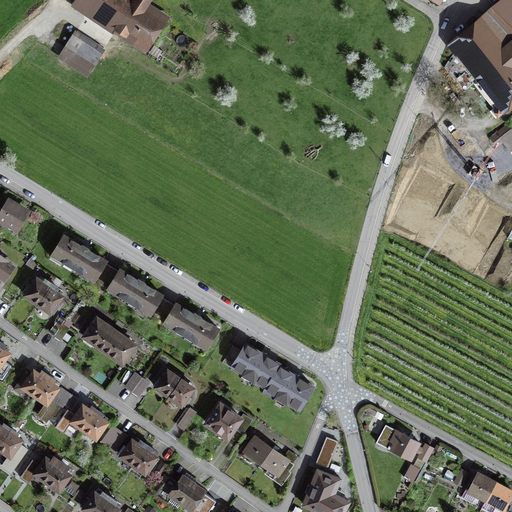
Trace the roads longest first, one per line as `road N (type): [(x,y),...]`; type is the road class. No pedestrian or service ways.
road 1 (unclassified): [(0,173),(340,375)]
road 2 (tertiary): [(340,375),(391,168),(454,0)]
road 3 (residential): [(0,322),(270,511)]
road 4 (residential): [(511,473),(340,375)]
road 5 (residential): [(340,375),(283,511)]
road 6 (track): [(415,104),(435,114),(462,169),(511,207)]
road 7 (tertiary): [(340,375),(370,511)]
